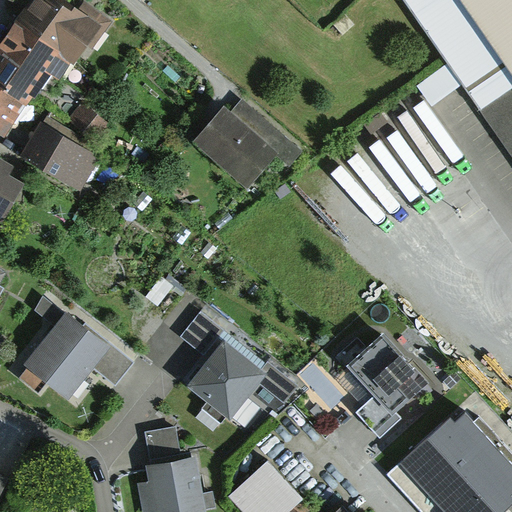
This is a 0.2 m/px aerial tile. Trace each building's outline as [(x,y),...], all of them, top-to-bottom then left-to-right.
[(38,0),(34,7),(18,29),(72,67),(88,45),(93,48),(110,25),(82,5),(75,14),(63,5),(55,0),(38,0)] [(511,0),(409,0),(511,149),(511,0)] [(18,29),(0,53),(0,91),(26,109),(27,110),(33,102),(37,104),(43,96),(49,101),(72,67),(18,29)] [(0,91),(0,142),(2,144),(26,109),(0,91)] [(98,159),(90,154),(109,127),(83,103),(57,138),(42,129),(24,160),(78,193),(98,159)] [(257,141),(224,112),(194,146),(248,194),(276,163),(287,173),(304,153),(271,124),(257,141)] [(13,169),(0,161),(0,223),(2,225),(23,189),(7,180),(13,169)] [(55,326),(66,312),(44,296),(36,311),(55,326)] [(181,333),(208,355),(225,333),(229,328),(202,307),(181,333)] [(83,326),(66,312),(55,326),(22,366),(26,369),(20,377),(39,391),(45,383),(67,400),(93,366),(108,347),(83,326)] [(86,322),(83,326),(108,347),(93,366),(116,385),(135,362),(86,322)] [(427,371),(384,324),(347,358),(375,389),(355,407),(380,434),(404,412),(396,404),(412,389),(420,398),(434,385),(424,374),(427,371)] [(264,362),(225,333),(208,355),(190,379),(210,395),(203,404),(221,418),(228,409),(231,411),(257,378),(267,364),(264,362)] [(267,364),(257,378),(285,400),(299,383),(267,358),(264,362),(267,364)] [(455,411),(451,407),(384,471),(423,511),(496,511),(511,497),(511,448),(466,400),(455,411)] [(147,459),(150,479),(141,480),(146,511),(177,511),(206,507),(197,448),(180,451),(176,423),(145,427),(150,459),(147,459)] [(281,511),(301,494),(268,457),(232,489),(251,511),(281,511)] [(125,493),(128,511),(130,511),(145,509),(142,490),(125,493)]
